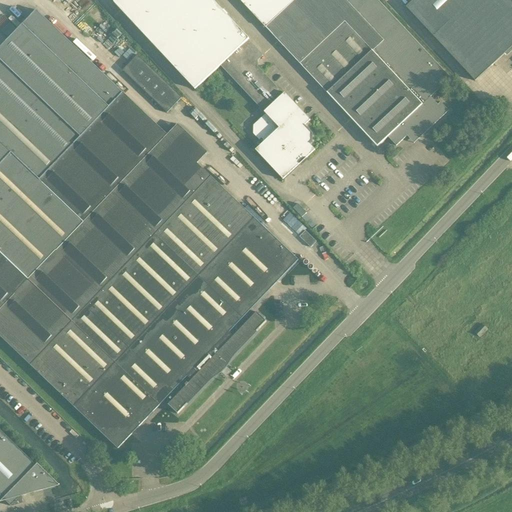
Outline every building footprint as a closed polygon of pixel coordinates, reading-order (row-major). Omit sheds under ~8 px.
[(51,0),(52,1),(53,0),(58,0),(76,17),(92,0),(51,0)] [(212,0),(116,0),(114,3),(195,90),(221,66),(266,114),(254,126),(254,134),(260,141),(260,140),(264,143),(256,151),(283,180),(315,150),(310,144),(313,142),(313,134),(305,126),(310,120),(285,93),(283,95),(257,67),(257,60),(262,56),(248,41),(249,39),(212,0)] [(376,0),(240,0),(377,147),(388,137),(396,146),(407,136),(414,144),(449,111),(441,103),(438,105),(430,97),(451,78),(376,0)] [(415,0),(408,8),(475,80),(504,53),(507,56),(511,51),(511,47),(511,46),(511,45),(511,4),(508,0),(415,0)] [(36,11),(0,48),(0,336),(2,338),(118,449),(166,399),(171,403),(168,405),(177,414),(266,322),(257,313),(254,315),(250,311),(298,261),(262,225),(265,222),(248,206),(244,209),(197,164),(207,153),(178,124),(167,135),(36,11)] [(137,55),(123,71),(167,113),(181,98),(137,55)] [(302,218),(305,215),(306,214),(298,204),(293,209),(302,218)] [(290,213),(283,221),(291,228),(298,221),(290,213)] [(298,221),(291,228),(300,236),(307,229),(298,221)] [(305,231),(300,237),(311,248),(316,242),(305,231)] [(482,324),(474,332),(480,338),(488,329),(482,324)] [(0,431),(0,497),(2,499),(0,500),(0,502),(4,501),(9,507),(28,488),(33,493),(54,487),(55,483),(43,471),(42,473),(0,431)]
